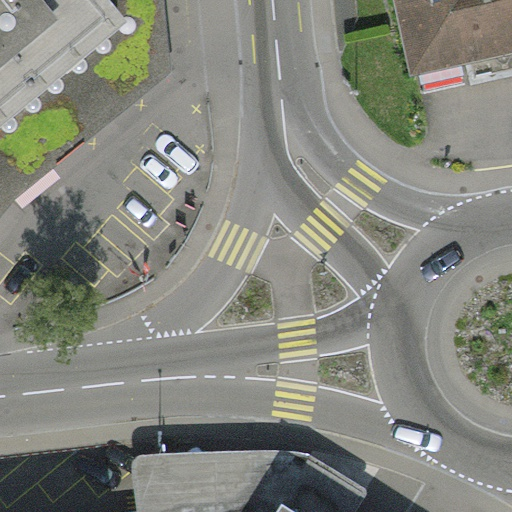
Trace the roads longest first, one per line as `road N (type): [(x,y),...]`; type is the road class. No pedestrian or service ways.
road 1 (tertiary): [(283,103),(241,248),(125,383)]
road 2 (primary): [(125,383),(300,373),(416,378)]
road 3 (tertiary): [(283,103),(306,165),(346,209),(431,274)]
road 4 (primary): [(416,378),(435,417),(467,447),(511,465)]
road 5 (primary): [(0,397),(125,383)]
